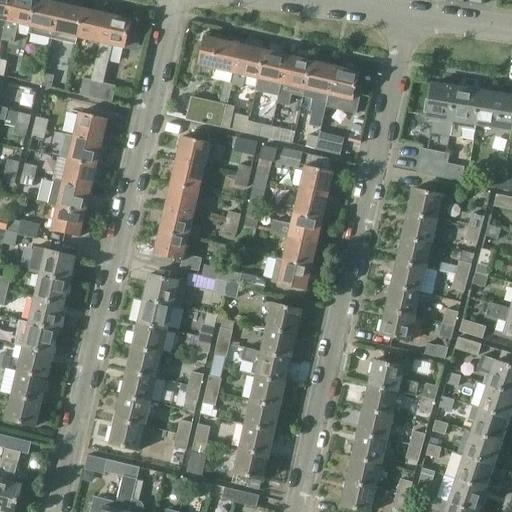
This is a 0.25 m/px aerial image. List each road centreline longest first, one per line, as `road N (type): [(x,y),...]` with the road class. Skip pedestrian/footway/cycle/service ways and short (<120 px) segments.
road 1 (residential): [(176,0),(56,511)]
road 2 (residential): [(296,511),(412,17)]
